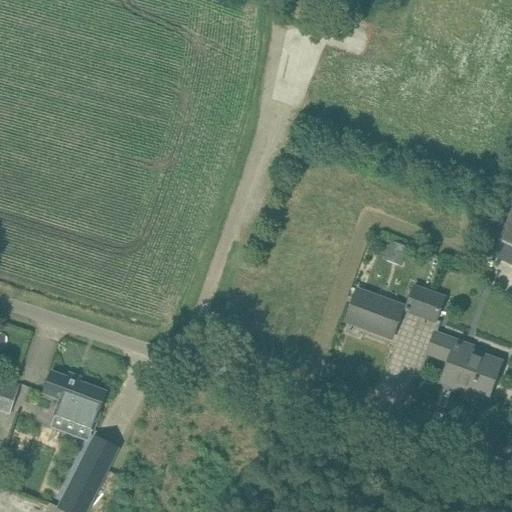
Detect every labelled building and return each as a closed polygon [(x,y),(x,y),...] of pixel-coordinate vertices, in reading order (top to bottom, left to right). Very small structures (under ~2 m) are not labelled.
[(511,206),(497,238),(511,245),(511,206)] [(445,295),(415,284),(405,310),(435,321),(445,295)] [(401,309),(356,293),(346,321),(391,338),(401,309)] [(471,347),(435,334),(428,351),(450,360),(442,382),(443,382),(444,379),(454,383),(453,386),(487,398),(500,363),(469,351),(471,347)] [(61,399),(55,415),(92,429),(106,392),(79,382),(81,379),(68,374),(67,378),(51,372),(43,392),(61,399)] [(0,405),(15,409),(22,381),(0,375),(0,405)] [(67,511),(85,511),(107,471),(83,459),(59,508),(67,511)]
